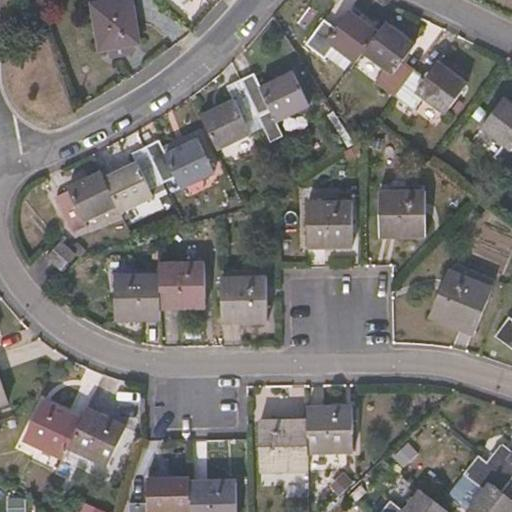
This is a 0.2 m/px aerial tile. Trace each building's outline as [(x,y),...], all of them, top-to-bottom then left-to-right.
[(138,44),(131,0),(118,0),(89,5),(98,52),(138,44)] [(376,34),(346,13),(333,29),(323,21),(304,47),(322,61),(331,48),(353,64),(361,55),(376,34)] [(400,64),(412,46),(383,25),(376,34),(361,55),(383,71),(374,82),(392,97),(411,72),(400,64)] [(442,115),(465,85),(435,63),(422,81),(411,72),(392,97),(411,111),(420,98),(442,115)] [(306,106),(292,74),(260,89),(253,74),(239,80),(256,116),(268,141),(280,135),(275,122),(306,106)] [(243,124),(256,116),(239,80),(225,87),(231,102),(199,117),(216,151),(221,148),(248,134),(243,124)] [(511,106),(502,99),(479,130),(502,146),(494,159),(511,172),(511,170),(511,106)] [(211,174),(196,141),(164,156),(157,141),(144,147),(161,183),(174,177),(179,190),(211,174)] [(148,189),(161,183),(144,147),(130,154),(135,164),(104,180),(116,206),(119,213),(151,197),(148,189)] [(116,206),(104,180),(100,173),(67,188),(67,191),(55,197),(72,234),(87,227),(84,222),(116,206)] [(422,236),(421,192),(378,193),(379,238),(422,236)] [(352,247),(351,203),(305,204),(306,248),(352,247)] [(60,270),(73,254),(60,241),(45,257),(60,270)] [(204,308),(203,263),(158,265),(158,275),(159,309),(204,308)] [(473,335),(491,289),(447,271),(428,317),(473,335)] [(159,309),(158,275),(113,276),(114,320),(159,320),(159,309)] [(265,323),(264,277),(220,278),(221,324),(265,323)] [(511,321),(507,318),(492,337),(511,351),(511,321)] [(67,448),(79,420),(41,401),(22,439),(61,458),(67,448)] [(351,451),(350,408),(306,408),(306,421),(307,453),(351,451)] [(106,467),(124,428),(85,409),(79,420),(67,448),(106,467)] [(307,453),(306,421),(259,422),(259,471),(307,471),(307,453)] [(511,452),(498,442),(484,461),(509,482),(511,478),(511,452)] [(511,511),(511,503),(500,494),(509,482),(484,461),(476,455),(461,474),(482,491),(465,511),(511,511)] [(189,511),(190,482),(190,477),(146,479),(146,503),(129,503),(129,511),(189,511)] [(234,511),(234,482),(190,482),(189,511),(234,511)] [(445,511),(419,491),(402,511),(388,501),(378,511),(445,511)]
